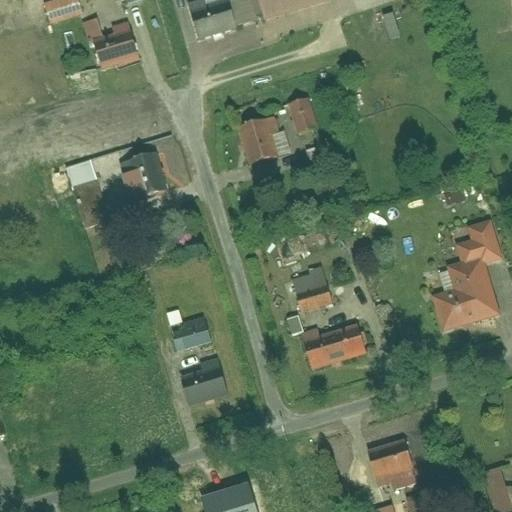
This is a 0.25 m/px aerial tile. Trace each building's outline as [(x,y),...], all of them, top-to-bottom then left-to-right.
[(77,0),(57,0),(46,4),(53,24),(83,14),(77,0)] [(227,0),(204,0),(187,6),(198,39),(237,26),(227,0)] [(258,0),(265,20),(325,0),(258,0)] [(93,41),(102,69),(139,57),(131,29),(93,41)] [(304,99),(285,106),(296,135),(315,129),(304,99)] [(264,119),(238,128),(250,165),(289,152),(283,132),(270,136),(264,119)] [(168,190),(156,151),(120,162),(132,201),(168,190)] [(108,221),(90,160),(66,167),(84,228),(108,221)] [(467,227),(471,241),(456,245),(461,263),(447,268),(454,289),(430,297),(441,333),(501,314),(485,264),(502,259),(491,220),(467,227)] [(326,284),(296,293),(303,313),(333,304),(326,284)] [(294,325),(299,338),(310,335),(305,321),(294,325)] [(178,334),(184,355),(220,345),(214,324),(178,334)] [(356,324),(302,342),(312,372),(366,354),(356,324)] [(186,381),(195,411),(239,398),(229,367),(186,381)] [(418,483),(413,470),(404,441),(369,452),(381,487),(393,483),(395,491),(418,483)] [(511,511),(511,506),(499,469),(481,475),(493,511),(511,511)] [(263,511),(255,488),(206,506),(208,511),(263,511)]
